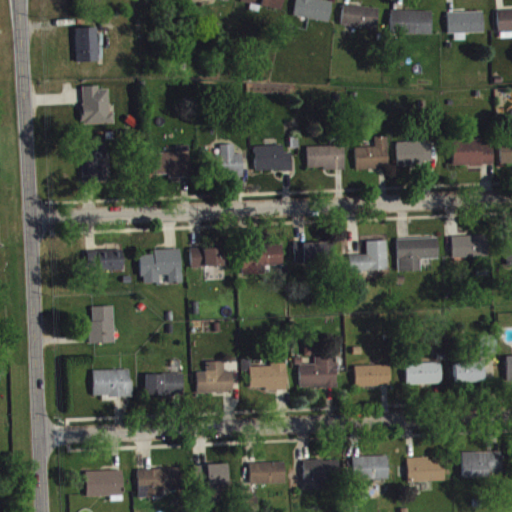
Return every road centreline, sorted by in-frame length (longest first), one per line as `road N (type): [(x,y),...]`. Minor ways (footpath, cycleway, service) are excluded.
road 1 (tertiary): [(43,511),(20,0)]
road 2 (residential): [(34,222),(511,198)]
road 3 (residential): [(41,440),(511,415)]
